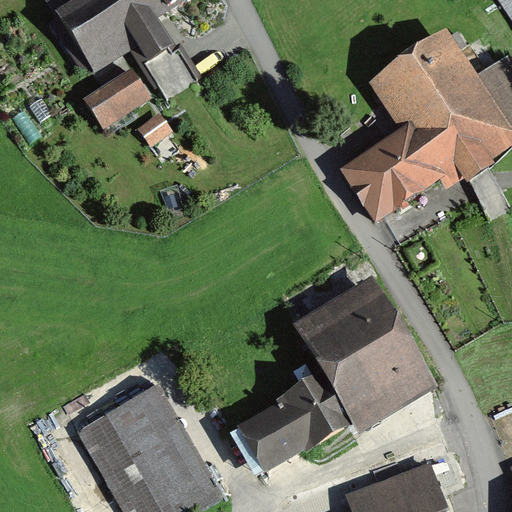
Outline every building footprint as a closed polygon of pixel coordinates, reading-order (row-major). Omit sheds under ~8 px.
[(89,0),(54,23),(91,80),(127,57),(140,76),(170,56),(147,20),(178,0),(89,0)] [(511,0),(497,0),(511,22),(511,0)] [(472,88),(440,42),(371,90),(401,133),(349,169),(386,222),(438,186),(442,192),(511,143),(511,79),(503,66),(472,88)] [(149,103),(131,76),(81,109),(98,136),(149,103)] [(141,131),(156,151),(178,134),(162,114),(141,131)] [(425,382),(367,285),(287,332),(313,376),(231,424),(263,478),(425,382)] [(197,511),(217,501),(155,391),(79,434),(123,511),(197,511)] [(444,511),(446,511),(430,472),(350,502),(353,511),(444,511)]
